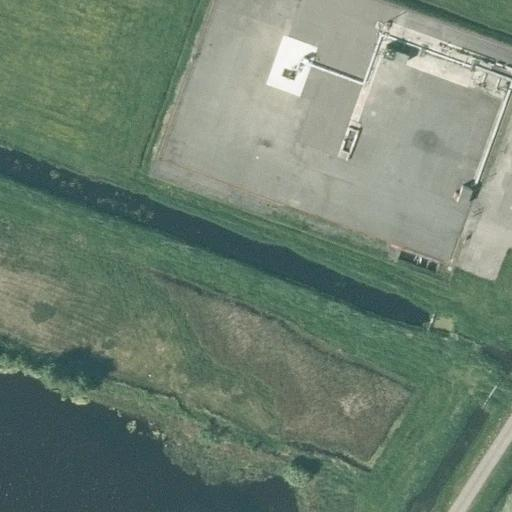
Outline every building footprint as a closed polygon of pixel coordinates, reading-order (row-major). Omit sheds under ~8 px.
[(367,26),(374,9),(350,0),(247,0),(240,20),(302,45),(311,23),(344,36),(342,41),(330,36),(328,42),(318,39),(317,42),(345,53),(340,65),(345,67),(362,24),(367,26)] [(211,2),(207,22),(223,25),(226,5),(211,2)] [(190,102),(191,170),(283,203),(283,205),(403,247),(407,235),(343,213),(343,118),(321,111),(302,164),(286,158),(286,170),(271,165),(271,149),(264,146),(239,146),(209,136),(239,49),(251,53),(245,70),(258,74),(267,48),(204,27),(181,93),(181,98),(190,102)] [(507,79),(472,66),(465,86),(500,99),(507,79)] [(350,92),(340,87),(344,78),(321,67),(307,98),(341,113),(350,92)] [(457,200),(466,203),(471,188),(462,185),(457,200)]
